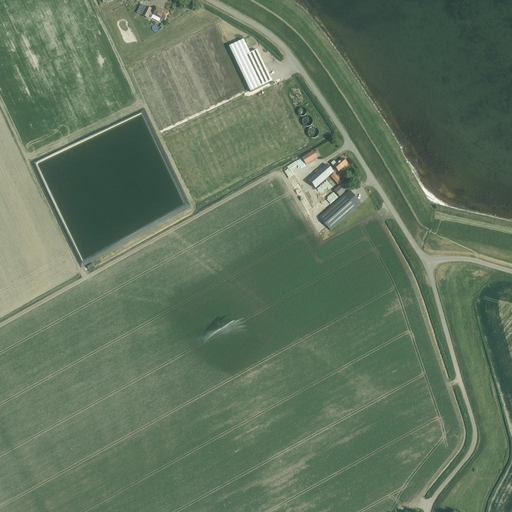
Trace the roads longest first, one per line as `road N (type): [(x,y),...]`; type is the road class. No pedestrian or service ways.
road 1 (unclassified): [(425,263),(299,67),(255,25),(208,0)]
road 2 (unclassified): [(425,511),(473,444),(470,408),(425,263)]
